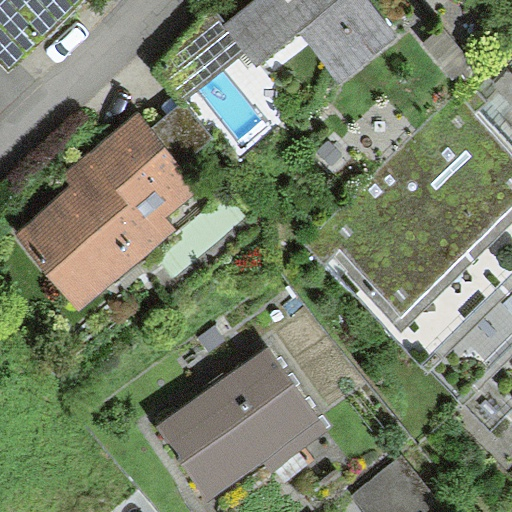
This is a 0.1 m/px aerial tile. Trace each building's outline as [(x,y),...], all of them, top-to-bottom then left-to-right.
[(59,0),(0,0),(0,35),(12,46),(28,30),(59,0)] [(227,15),(214,0),(156,62),(184,93),(246,42),(225,17),(227,15)] [(245,0),(227,15),(225,17),(246,42),(257,56),(299,21),(340,70),(397,23),(378,0),(245,0)] [(467,80),(308,235),(466,397),(451,409),(511,476),(503,485),(511,496),(511,131),(482,104),(489,98),(467,80)] [(227,146),(184,93),(153,118),(197,171),(227,146)] [(153,118),(140,103),(63,168),(71,177),(18,221),(80,295),(177,213),(167,201),(199,173),(197,171),(153,118)] [(270,338),(158,417),(208,487),(263,448),(272,461),(329,422),(270,338)] [(413,511),(438,492),(403,449),(353,490),(371,511),(413,511)]
